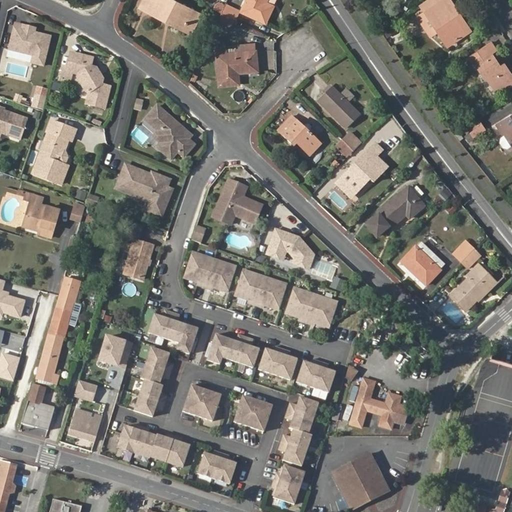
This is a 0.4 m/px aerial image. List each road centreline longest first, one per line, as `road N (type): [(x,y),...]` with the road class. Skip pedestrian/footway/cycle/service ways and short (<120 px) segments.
road 1 (residential): [(337,351),(187,304),(175,290),(175,259),(199,185),(234,140)]
road 2 (residential): [(234,140),(459,353)]
road 3 (tertiary): [(511,244),(329,0)]
road 4 (tertiary): [(0,440),(229,511)]
road 5 (residential): [(172,426),(192,368),(285,400),(264,458)]
road 6 (residential): [(98,32),(234,140)]
road 7 (residential): [(459,353),(409,511)]
road 8 (unknown): [(323,511),(315,479),(327,457),(378,450),(425,456)]
